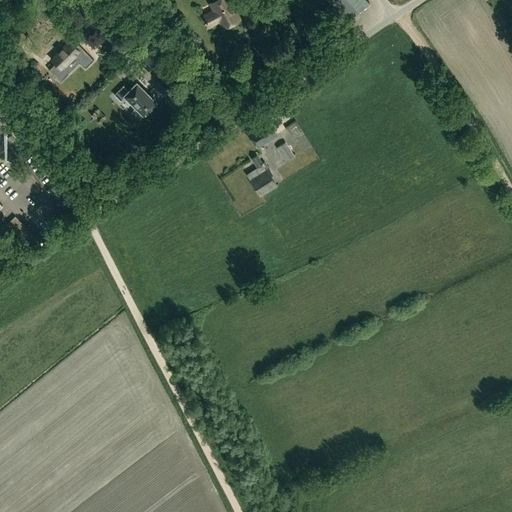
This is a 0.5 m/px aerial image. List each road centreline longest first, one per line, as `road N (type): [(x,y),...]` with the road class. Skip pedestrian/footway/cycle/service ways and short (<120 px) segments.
road 1 (residential): [(87,213),(398,12)]
road 2 (track): [(240,511),(87,213)]
road 3 (track): [(398,12),(511,194)]
road 4 (residential): [(87,213),(0,104)]
